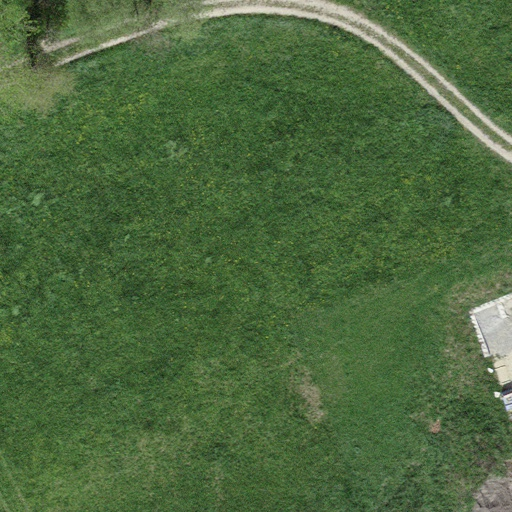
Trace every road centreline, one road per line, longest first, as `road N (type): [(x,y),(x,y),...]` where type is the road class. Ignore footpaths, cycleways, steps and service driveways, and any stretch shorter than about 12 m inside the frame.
road 1 (track): [(511,150),(361,25),(308,5),(249,1),(131,25)]
road 2 (track): [(0,79),(131,25)]
